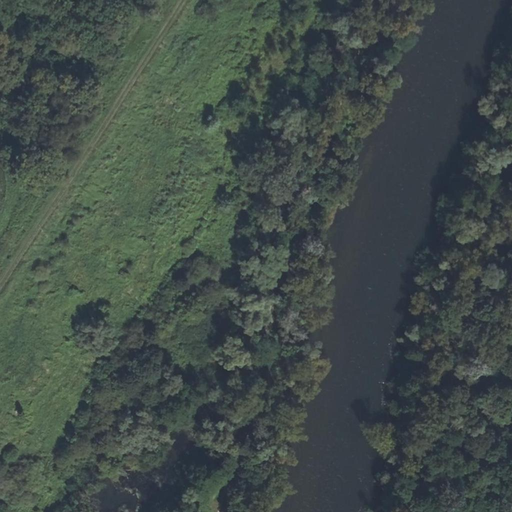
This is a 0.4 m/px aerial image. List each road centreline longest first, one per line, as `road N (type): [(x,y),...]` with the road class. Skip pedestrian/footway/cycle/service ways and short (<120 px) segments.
road 1 (track): [(396,0),(262,376),(225,511)]
road 2 (track): [(408,511),(511,136)]
road 3 (track): [(0,283),(184,0)]
